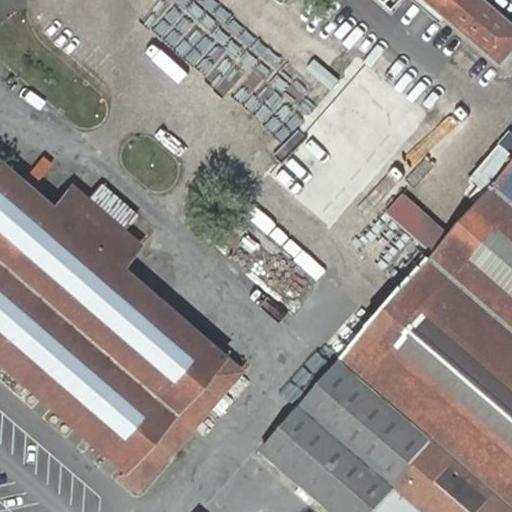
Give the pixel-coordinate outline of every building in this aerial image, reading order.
[(426,0),(502,65),(511,53),(511,25),(488,5),(482,0),(426,0)] [(421,97),(460,49),(412,10),(373,59),(421,97)] [(448,102),(379,199),(394,210),(463,113),(448,102)] [(53,103),(43,112),(57,129),(67,120),(53,103)] [(120,474),(137,487),(176,443),(238,371),(119,269),(139,246),(122,232),(137,217),(101,186),(88,202),(70,188),(50,210),(0,166),(0,363),(123,470),(120,474)] [(511,168),(448,243),(437,256),(454,271),(450,275),(511,329),(511,168)] [(454,271),(437,256),(405,292),(346,361),(267,451),(335,511),(373,511),(376,509),(396,486),(425,511),(511,511),(511,329),(450,275),(454,271)] [(379,511),(425,511),(396,486),(376,509),(379,511)]
